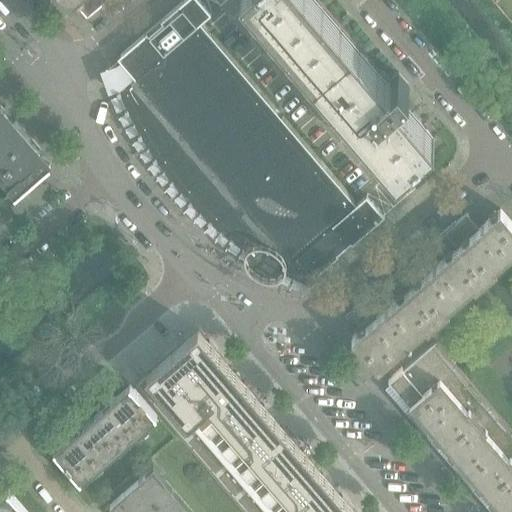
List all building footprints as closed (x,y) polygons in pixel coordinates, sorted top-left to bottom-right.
[(103,0),(61,0),(67,6),(74,0),(75,0),(76,1),(75,2),(87,16),(101,4),(100,3),(103,0)] [(357,202),(283,115),(276,108),(202,21),(211,13),(199,0),(183,0),(120,55),(117,57),(134,77),(119,89),(116,90),(118,94),(120,93),(126,107),(124,108),(126,112),(128,111),(133,121),(132,121),(133,123),(134,122),(139,132),(137,133),(139,137),(141,136),(147,145),(147,147),(148,147),(154,156),(152,157),(154,160),(156,159),(163,168),(162,168),(163,170),(164,169),(171,178),(169,180),(171,182),(173,181),(180,190),(181,191),(189,199),(187,201),(190,203),(191,202),(199,210),(200,211),(208,219),(207,220),(210,223),(211,221),(220,228),(219,229),(221,230),(230,237),(228,238),(231,241),(233,239),(242,246),(243,247),(245,248),(245,249),(246,249),(247,249),(250,252),(249,255),(250,259),(252,263),(267,272),(271,272),(275,271),(278,268),(282,270),(282,271),(283,272),(284,271),(292,275),(292,276),(294,276),(304,281),(303,283),(306,284),(308,282),(311,279),(384,215),(366,195),(357,202)] [(380,75),(364,57),(315,0),(252,0),(378,146),(397,168),(433,137),(403,102),(408,99),(401,91),(409,85),(398,72),(390,79),(386,83),(380,75)] [(13,123),(2,111),(0,108),(0,104),(0,157),(27,134),(16,121),(13,123)] [(44,167),(40,162),(41,158),(41,157),(37,152),(40,149),(27,134),(0,157),(0,174),(15,192),(14,193),(15,194),(32,179),(31,178),(44,167)] [(511,252),(511,222),(500,208),(478,227),(492,244),(488,247),(500,262),(511,252)] [(447,308),(460,296),(474,285),(472,283),(493,265),(495,267),(500,262),(488,247),(492,244),(478,227),(466,213),(456,222),(455,221),(432,241),(444,255),(445,254),(446,255),(438,262),(437,261),(429,267),(418,255),(408,263),(407,262),(398,270),(436,314),(445,306),(447,308)] [(410,340),(423,329),(426,326),(424,324),(436,314),(398,270),(384,282),(396,297),(398,295),(398,296),(390,304),(389,302),(381,308),(371,296),(360,305),(359,304),(345,316),(357,330),(353,334),(354,335),(351,337),(378,367),(408,342),(409,343),(411,342),(410,340)] [(178,344),(134,382),(246,511),(356,511),(198,328),(179,345),(178,344)] [(491,407),(437,343),(435,341),(436,341),(435,340),(402,368),(402,367),(388,379),(445,446),(491,407)] [(157,415),(130,384),(128,385),(129,386),(106,406),(123,426),(119,429),(127,439),(154,416),(155,416),(157,415)] [(81,479),(117,448),(127,439),(119,429),(123,426),(106,406),(55,449),(53,450),(80,481),(81,480),(81,479)] [(487,494),(511,472),(511,430),(491,407),(445,446),(487,494)] [(112,501),(110,503),(117,511),(192,511),(189,508),(171,487),(162,477),(152,466),(145,472),(112,501)] [(502,511),(511,511),(511,472),(487,494),(502,511)] [(27,511),(8,489),(6,490),(6,491),(0,496),(0,511),(27,511)]
